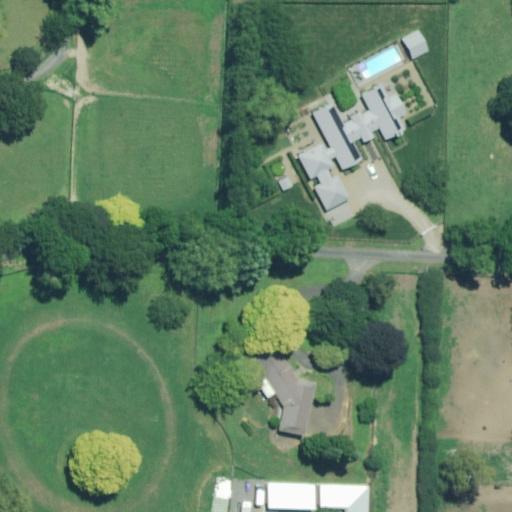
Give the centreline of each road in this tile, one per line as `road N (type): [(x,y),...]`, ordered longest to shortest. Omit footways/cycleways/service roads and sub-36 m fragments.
road 1 (residential): [(43,242),(511,260)]
road 2 (unknown): [(355,254),(279,341),(269,377),(285,401)]
